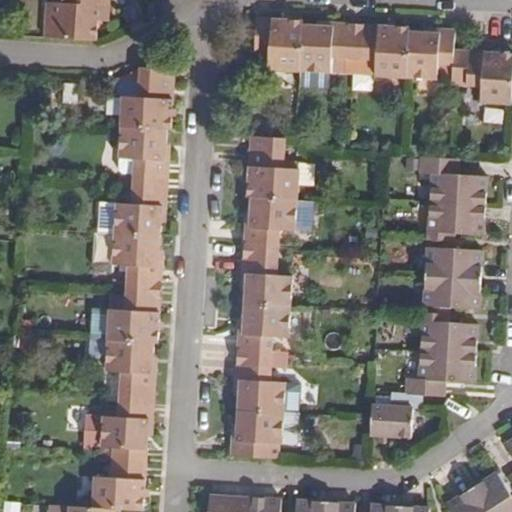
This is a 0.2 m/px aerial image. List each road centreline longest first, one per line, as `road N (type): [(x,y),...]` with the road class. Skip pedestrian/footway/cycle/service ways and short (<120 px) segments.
road 1 (residential): [(189,18),(211,68),(190,469)]
road 2 (residential): [(190,469),(395,482),(427,466),(511,396)]
road 3 (residential): [(0,53),(107,59),(189,18)]
